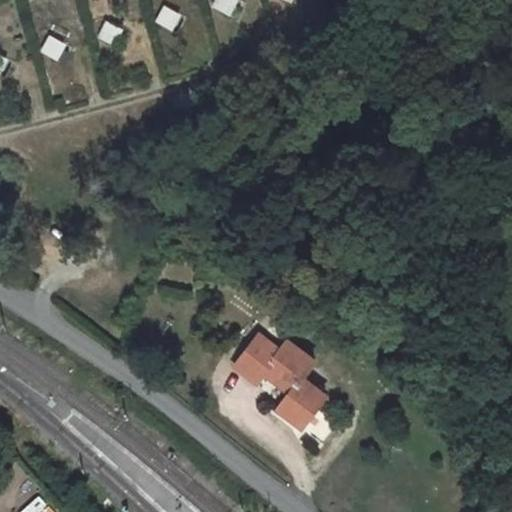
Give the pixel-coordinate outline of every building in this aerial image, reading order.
[(218,0),(215,7),(227,12),(233,0),(218,0)] [(170,28),(176,13),(165,8),(158,23),(170,28)] [(111,42),(118,29),(106,23),(100,37),(111,42)] [(54,56),(61,42),(50,37),(43,51),(54,56)] [(207,87),(182,94),(185,108),(210,100),(207,87)] [(177,328),(171,333),(181,344),(188,338),(177,328)] [(279,375),(275,380),(292,393),(278,410),(303,429),(327,398),(304,379),(316,363),(289,343),(281,352),(260,335),(240,361),(263,379),(267,373),(270,368),(279,375)] [(258,384),(263,379),(240,361),(235,367),(258,384)] [(270,368),(267,373),(275,380),(279,375),(270,368)]
